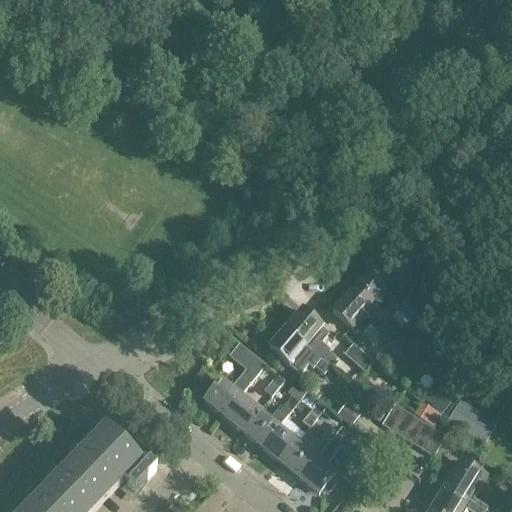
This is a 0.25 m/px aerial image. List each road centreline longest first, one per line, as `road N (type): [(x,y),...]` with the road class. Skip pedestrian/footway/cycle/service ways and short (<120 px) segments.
road 1 (residential): [(89,368),(421,190),(511,117)]
road 2 (residential): [(272,511),(89,368)]
